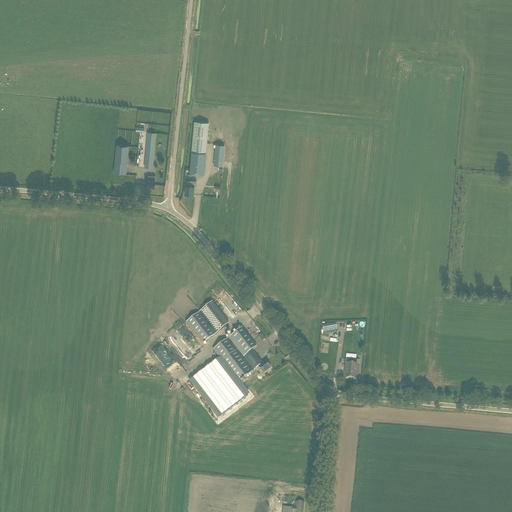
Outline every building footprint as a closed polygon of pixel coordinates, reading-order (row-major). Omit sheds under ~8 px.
[(194,121),(192,152),(206,153),(209,123),(194,121)] [(156,133),(151,133),(148,132),(144,167),(153,168),(156,133)] [(114,172),(120,173),(120,169),(126,169),(128,146),(116,144),(114,172)] [(216,145),(214,166),(223,166),(224,152),(225,145),(216,145)] [(191,164),(190,173),(197,174),(198,164),(205,165),(206,153),(192,152),(191,164)] [(156,176),(151,176),(148,176),(147,187),(155,187),(156,176)] [(186,180),(185,194),(193,195),(194,190),(194,186),(190,186),(190,181),(186,180)] [(215,335),(198,314),(186,323),(203,344),(215,335)] [(323,324),(324,334),(338,331),(337,322),(323,324)] [(238,383),(254,370),(258,367),(264,374),(271,369),(266,361),(263,363),(253,350),(257,347),(246,334),(245,335),(242,330),(230,339),(229,338),(213,350),(235,379),(238,383)] [(345,363),(344,372),(347,372),(346,378),(356,379),(356,374),(358,374),(359,365),(360,360),(346,359),(345,363)] [(284,507),(283,511),(303,511),(304,503),(297,502),(296,509),(284,507)]
